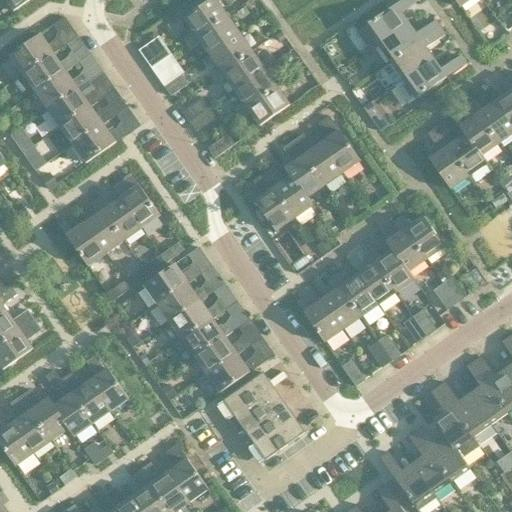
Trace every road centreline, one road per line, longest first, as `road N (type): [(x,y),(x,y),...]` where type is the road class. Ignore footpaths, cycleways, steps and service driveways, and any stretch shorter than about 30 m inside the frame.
road 1 (residential): [(352,413),(335,401),(219,230),(210,190),(100,25),(94,4)]
road 2 (residential): [(210,407),(267,490),(330,445),(352,413)]
road 3 (residential): [(511,307),(352,413)]
